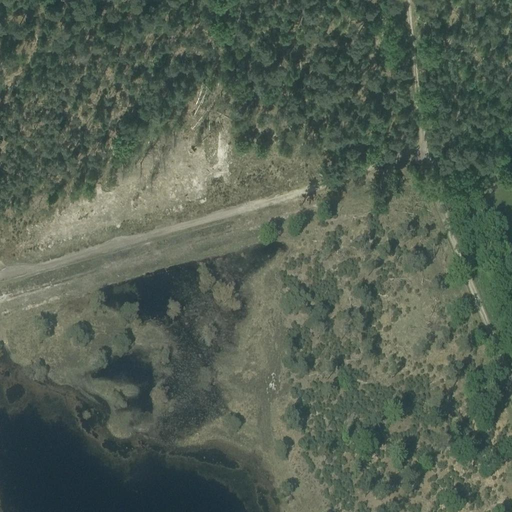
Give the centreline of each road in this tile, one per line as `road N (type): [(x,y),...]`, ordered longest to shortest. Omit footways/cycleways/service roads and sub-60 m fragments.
road 1 (track): [(0,277),(423,152)]
road 2 (track): [(511,399),(423,152)]
road 3 (track): [(423,152),(408,0)]
